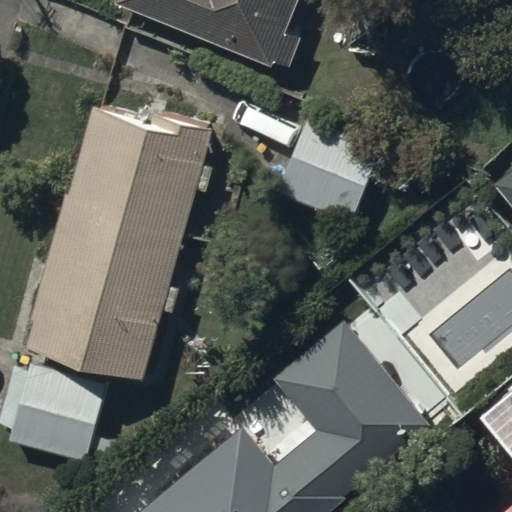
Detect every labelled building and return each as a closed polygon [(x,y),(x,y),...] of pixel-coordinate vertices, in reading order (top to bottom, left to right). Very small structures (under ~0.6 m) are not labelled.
[(138,0),(287,62),(307,14),(294,9),(297,0),(138,0)] [(93,93),(24,334),(143,372),(212,127),(93,93)] [(381,133),(306,106),(278,185),(353,212),(381,133)] [(511,162),(495,176),(511,197),(511,162)] [(248,420),(131,511),(326,511),(349,495),(343,487),(430,421),(348,313),(277,367),(317,420),(273,453),(248,420)] [(113,377),(32,354),(9,433),(90,456),(113,377)] [(511,382),(483,408),(511,442),(511,382)]
